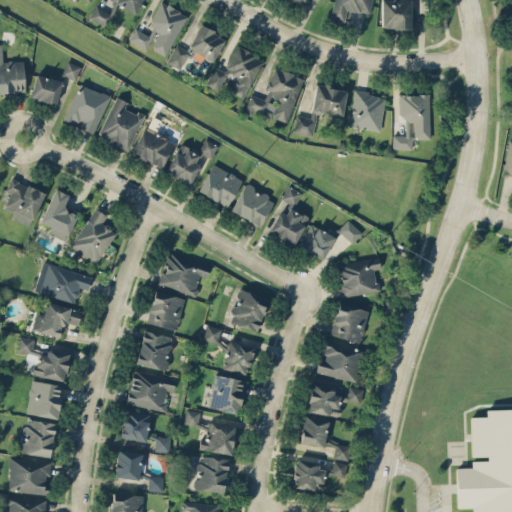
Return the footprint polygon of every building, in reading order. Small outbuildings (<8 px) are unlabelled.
[(135,13),(141,0),(109,0),(113,2),(109,12),(95,5),(89,18),(107,27),(118,5),(135,13)] [(369,14),(372,0),(333,0),(330,18),(349,22),(351,10),(369,14)] [(380,0),(381,28),(413,27),(412,0),(380,0)] [(165,56),(187,14),(162,1),(146,33),(134,27),(128,40),(148,50),(149,47),(165,56)] [(225,36),(199,24),(188,48),(214,60),(225,36)] [(25,60),(2,60),(2,43),(0,43),(0,91),(25,92),(25,60)] [(166,62),(180,69),(190,51),(176,43),(166,62)] [(245,98),(264,58),(235,46),(224,70),(213,65),(205,84),(220,91),(229,72),(236,76),(229,91),(245,98)] [(80,65),(66,60),(61,75),(76,79),(80,65)] [(303,76),(273,67),(264,98),(249,93),(244,111),(289,124),(303,76)] [(57,103),(61,79),(35,74),(30,98),(57,103)] [(93,133),(110,96),(79,82),(63,119),(93,133)] [(346,89),(315,84),(311,109),(342,115),(346,89)] [(380,130),(385,95),(354,91),(349,125),(380,130)] [(398,93),(398,121),(404,121),(404,135),(392,135),(392,149),(413,149),(413,136),(409,136),(409,123),(414,123),(414,138),(430,138),(430,93),(398,93)] [(143,115),(124,107),(127,101),(115,96),(98,135),(113,142),(113,144),(127,151),(143,115)] [(292,131),(312,135),(316,119),(296,114),(292,131)] [(162,167),(175,140),(144,126),(131,153),(162,167)] [(217,144),(204,137),(197,152),(210,158),(217,144)] [(511,139),(508,139),(502,173),(511,174),(511,139)] [(198,153),(178,144),(165,173),(190,184),(199,164),(194,163),(198,153)] [(226,206),(242,179),(212,163),(197,190),(226,206)] [(13,220),(33,226),(44,190),(10,179),(6,191),(10,192),(5,208),(16,211),(13,220)] [(231,212),(263,225),(274,197),(242,185),(231,212)] [(280,197),(293,205),(301,193),(288,185),(280,197)] [(67,240),(77,214),(63,209),(69,194),(53,188),(40,222),(52,227),(49,234),(67,240)] [(101,222),(106,215),(95,207),(69,245),(95,263),(116,232),(101,222)] [(285,214),(278,211),(268,231),(294,245),(309,217),(289,207),(285,214)] [(352,243),(362,232),(347,218),(337,229),(352,243)] [(297,245),(322,260),(335,237),(310,223),(297,245)] [(157,283),(194,295),(200,275),(206,277),(210,265),(167,251),(157,283)] [(373,269),(381,268),(380,256),(335,262),(339,296),(381,291),(380,281),(375,282),(373,269)] [(74,303),(79,286),(87,289),(91,276),(43,261),(33,290),(74,303)] [(145,322),(176,330),(185,298),(154,289),(145,322)] [(230,323),(258,330),(266,296),(238,289),(230,323)] [(82,310),(46,301),(43,313),(36,311),(31,329),(60,336),(64,321),(78,324),(82,310)] [(369,311),(337,302),(329,334),(361,342),(369,311)] [(218,342),(221,327),(206,324),(203,339),(218,342)] [(135,363),(166,370),(174,336),(143,329),(135,363)] [(16,351),(37,354),(33,375),(64,380),(68,354),(32,348),(33,338),(19,336),(16,351)] [(253,344),(227,341),(223,370),(249,373),(253,344)] [(315,371),(356,381),(363,350),(324,341),(320,358),(319,357),(315,371)] [(175,378),(132,370),(126,403),(163,410),(167,389),(173,390),(175,378)] [(207,406),(239,413),(247,380),(214,373),(207,406)] [(63,385),(31,379),(25,413),(57,418),(63,385)] [(362,388),(348,385),(347,390),(311,383),(306,411),(340,416),(343,399),(360,402),(362,388)] [(511,511),(452,511),(452,466),(471,465),(469,409),(511,407),(511,511)] [(124,408),(118,437),(144,441),(150,413),(124,408)] [(198,449),(232,454),(237,426),(207,421),(206,423),(198,422),(200,410),(186,408),(183,424),(206,427),(205,437),(200,437),(198,449)] [(300,442),(334,446),(333,457),(349,460),(351,444),(327,441),(330,418),(304,415),(300,442)] [(50,456),(55,422),(25,418),(20,452),(50,456)] [(154,450),(169,451),(171,437),(155,435),(154,450)] [(138,479),(142,453),(118,448),(113,475),(138,479)] [(226,490),(227,457),(196,455),(195,489),(226,490)] [(45,492),(46,474),(51,474),(51,459),(9,457),(8,492),(45,492)] [(347,462),(333,459),(330,474),(345,476),(347,462)] [(147,489),(163,490),(163,475),(148,475),(147,489)] [(142,511),(143,494),(112,492),(110,511),(142,511)]
